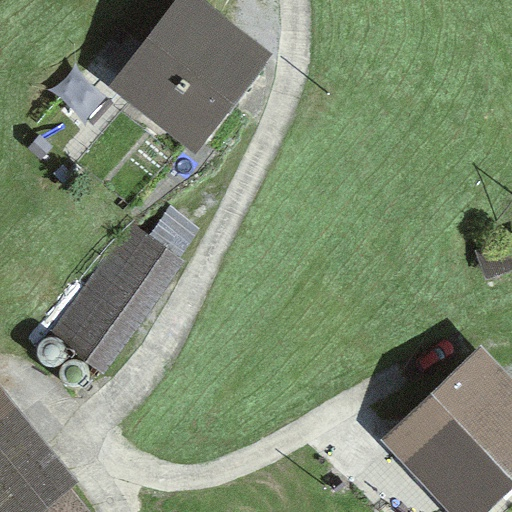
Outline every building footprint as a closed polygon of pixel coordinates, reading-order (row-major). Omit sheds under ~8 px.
[(266,43),(209,0),(169,0),(113,74),(194,136),(266,43)] [(184,258),(131,224),(52,328),(103,370),(184,258)] [(511,229),(477,241),(490,274),(511,265),(511,229)] [(467,511),(511,470),(511,372),(482,341),(387,429),(464,511),(467,511)] [(0,377),(0,511),(96,511),(69,477),(78,469),(0,377)]
